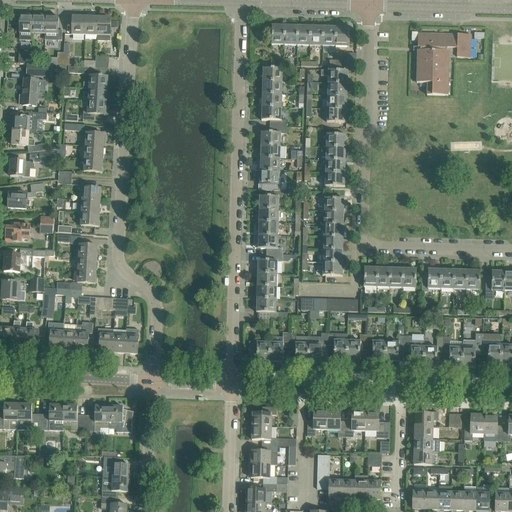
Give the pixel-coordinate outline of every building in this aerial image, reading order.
[(20,34),(19,41),(26,42),(32,42),(32,34),(33,17),(20,16),(20,34)] [(46,17),(33,17),(32,34),(45,35),(46,17)] [(45,35),(45,41),(62,41),(62,31),(58,31),(58,17),(46,17),(45,35)] [(85,18),(72,18),(72,35),(85,36),(85,18)] [(98,18),(85,18),(85,36),(97,36),(98,18)] [(110,42),(111,19),(98,18),(97,36),(97,42),(110,42)] [(285,27),(272,26),(271,46),(284,47),(285,27)] [(336,28),(336,48),(349,48),(349,28),(349,26),(341,26),(341,28),(336,28)] [(297,47),(298,27),(285,27),(284,47),(297,47)] [(310,47),(311,27),(298,27),(297,47),(310,47)] [(323,48),(323,28),(311,27),(310,47),(323,48)] [(336,28),(323,28),(323,48),(336,48),(336,28)] [(471,36),(418,34),(417,84),(427,84),(427,96),(448,97),(449,59),(468,59),(468,36),(471,36)] [(63,67),(65,68),(83,69),(84,69),(84,61),(84,68),(69,67),(70,54),(64,54),(63,67)] [(96,63),(96,62),(84,61),(84,69),(91,69),(99,70),(100,70),(108,70),(109,64),(96,63)] [(26,65),(25,78),(51,79),(52,76),(52,67),(31,65),(26,65)] [(263,83),(283,83),(283,70),(263,69),(263,83)] [(328,77),(328,84),(348,85),(348,72),(321,71),(321,77),(328,77)] [(108,78),(100,77),(90,77),(90,83),(83,83),(83,89),(89,90),(107,91),(108,78)] [(19,97),(19,105),(22,106),(22,107),(32,107),(36,108),(37,101),(45,101),(45,93),(46,82),(38,81),(34,81),(24,80),(23,97),(19,97)] [(283,83),(263,83),(262,95),(282,96),(283,83)] [(347,98),(348,85),(328,84),(327,97),(347,98)] [(88,102),(106,103),(107,91),(89,90),(88,102)] [(282,96),(262,95),(262,108),(282,109),(282,96)] [(327,110),(347,110),(347,98),(327,97),(327,110)] [(95,121),(95,115),(105,116),(106,103),(88,102),(88,109),(86,109),(84,111),(83,113),(83,121),(95,121)] [(259,109),(259,116),(262,116),(262,118),(263,118),(263,121),(261,121),(270,121),(270,128),(286,128),(286,121),(282,121),(282,109),(262,108),(259,108),(259,109)] [(347,110),(327,110),(326,123),(347,124),(347,110)] [(14,118),(13,132),(28,133),(35,133),(36,126),(36,120),(45,120),(45,114),(39,114),(30,113),(29,119),(24,119),(14,118)] [(286,128),(270,128),(269,134),(261,134),(261,147),(281,147),(281,135),(286,135),(286,128)] [(12,146),(27,147),(28,147),(34,147),(34,153),(38,153),(47,152),(46,144),(40,145),(40,146),(35,146),(35,141),(28,140),(28,133),(13,132),(12,146)] [(87,134),(86,147),(103,148),(104,135),(87,134)] [(346,136),(326,135),(326,148),(346,149),(346,136)] [(86,147),(85,159),(103,161),(103,148),(86,147)] [(261,147),(260,159),(280,160),(281,147),(261,147)] [(326,148),(325,161),(346,162),(346,149),(326,148)] [(38,153),(39,163),(52,162),(52,158),(51,151),(47,152),(38,153)] [(103,161),(85,159),(84,172),(102,173),(103,161)] [(280,160),(260,159),(260,172),(280,173),(280,160)] [(10,177),(30,178),(30,170),(34,170),(34,163),(25,163),(25,162),(11,161),(10,177)] [(346,162),(325,161),(325,174),(345,175),(346,162)] [(259,181),(258,192),(271,192),(274,192),(279,192),(280,173),(260,172),(260,182),(259,181)] [(345,175),(325,174),(325,187),(345,188),(345,175)] [(8,209),(18,209),(26,210),(27,199),(37,198),(36,194),(45,192),(44,184),(31,186),(32,193),(27,194),(19,193),(19,195),(9,195),(8,209)] [(83,188),(83,186),(78,185),(77,189),(83,190),(82,201),(100,202),(101,189),(83,188)] [(279,198),(283,198),(283,192),(279,192),(274,192),(271,192),(271,198),(259,197),(259,210),(279,211),(279,198)] [(324,199),(324,212),(344,213),(345,200),(335,199),(324,199)] [(78,214),(82,214),(99,215),(100,202),(82,201),(79,201),(77,202),(76,204),(76,210),(77,212),(78,214)] [(279,211),(259,210),(259,223),(279,224),(279,211)] [(344,213),(324,212),(323,225),(344,226),(344,213)] [(99,228),(99,215),(82,214),(81,227),(99,228)] [(41,218),(40,234),(53,235),(54,219),(41,218)] [(255,236),(258,236),(278,237),(279,224),(259,223),(255,223),(255,224),(256,224),(256,232),(258,232),(258,236),(255,236)] [(6,242),(16,242),(22,243),(22,239),(30,239),(30,235),(30,226),(14,225),(14,229),(6,228),(6,242)] [(344,226),(323,225),(323,238),(343,238),(344,226)] [(255,236),(256,236),(255,245),(258,245),(258,249),(266,250),(266,256),(283,256),(283,249),(278,249),(278,237),(258,236),(255,236)] [(323,238),(323,251),(343,251),(343,238),(323,238)] [(80,246),(79,259),(96,260),(97,247),(80,246)] [(27,250),(26,257),(27,257),(33,257),(45,258),(45,257),(45,252),(33,252),(33,251),(27,250)] [(343,264),(343,251),(323,251),(322,263),(343,264)] [(26,257),(21,257),(21,256),(5,255),(4,273),(20,274),(21,265),(26,265),(27,257),(26,257)] [(283,256),(266,256),(266,262),(257,261),(257,275),(277,275),(277,262),(282,262),(283,256)] [(96,272),(96,260),(79,259),(78,271),(96,272)] [(322,277),(342,277),(343,264),(322,263),(322,277)] [(377,269),(364,268),(364,288),(377,289),(377,269)] [(390,269),(377,269),(377,289),(390,289),(390,269)] [(403,269),(390,269),(390,289),(402,290),(403,269)] [(416,290),(416,270),(403,269),(402,290),(416,290)] [(428,290),(441,291),(441,271),(422,270),(421,293),(427,293),(428,290)] [(77,284),(85,285),(95,285),(96,272),(78,271),(77,284)] [(441,291),(453,291),(454,271),(441,271),(441,291)] [(467,271),(454,271),(453,291),(466,291),(467,271)] [(479,292),(480,272),(467,271),(466,291),(479,292)] [(486,276),(485,302),(493,302),(493,292),(504,292),(505,272),(492,272),(492,276),(486,276)] [(277,275),(257,275),(257,287),(277,288),(277,275)] [(44,280),(31,279),(30,293),(43,294),(43,288),(44,280)] [(2,301),(12,301),(19,302),(19,292),(24,292),(25,284),(20,284),(3,283),(2,301)] [(277,288),(257,287),(256,300),(276,301),(277,288)] [(253,300),(253,310),(256,310),(256,313),(258,313),(257,319),(271,320),(271,314),(276,314),(276,301),(256,300),(253,300)] [(14,330),(13,330),(12,348),(25,348),(26,330),(20,330),(20,323),(14,322),(14,330)] [(26,330),(25,348),(38,349),(39,331),(33,331),(33,324),(27,323),(26,330)] [(49,324),(48,333),(50,334),(50,340),(49,350),(62,351),(64,325),(49,324)] [(76,326),(75,351),(88,352),(88,342),(89,334),(92,335),(93,325),(82,324),(82,326),(76,326)] [(75,351),(76,326),(64,325),(62,351),(75,351)] [(13,330),(11,329),(1,329),(0,338),(0,346),(12,348),(13,330)] [(98,330),(97,340),(100,340),(100,343),(99,353),(112,354),(113,331),(98,330)] [(126,331),(113,331),(112,354),(125,355),(126,330),(126,331)] [(139,331),(126,330),(125,355),(137,355),(139,331)] [(289,334),(283,334),(282,344),(270,343),(269,364),(282,364),(283,349),(289,349),(289,334)] [(289,349),(295,349),(295,364),(308,365),(308,344),(296,344),(296,334),(289,334),(289,349)] [(366,336),(366,351),(372,351),(372,362),(385,363),(386,343),(373,342),(373,336),(371,336),(371,334),(367,334),(366,336)] [(308,344),(308,365),(321,365),(321,356),(327,356),(328,350),(328,335),(321,335),(321,338),(308,338),(308,344)] [(328,335),(328,350),(334,350),(333,361),(347,362),(347,342),(347,336),(335,335),(328,335)] [(463,342),(462,369),(475,369),(475,354),(482,354),(482,339),(482,335),(475,335),(475,339),(475,342),(463,341),(463,342)] [(482,354),(488,354),(488,365),(501,366),(501,346),(501,335),(482,335),(482,339),(482,354)] [(347,362),(360,362),(360,351),(366,351),(366,336),(360,336),(360,342),(347,342),(347,362)] [(385,363),(398,363),(398,352),(405,352),(405,337),(398,337),(398,343),(386,343),(385,363)] [(405,337),(405,352),(411,352),(410,367),(423,368),(424,348),(424,343),(411,342),(412,337),(405,337)] [(424,348),(423,368),(437,368),(437,353),(443,353),(444,338),(437,338),(437,348),(424,348)] [(450,338),(444,338),(443,353),(449,353),(449,368),(462,369),(463,342),(450,342),(450,338)] [(256,356),(256,363),(269,364),(270,343),(249,343),(248,356),(256,356)] [(511,346),(501,346),(501,366),(511,366),(511,346)] [(4,405),(4,415),(4,419),(0,418),(0,430),(17,431),(18,405),(4,405)] [(18,405),(17,431),(25,431),(40,432),(40,419),(32,419),(32,415),(32,405),(18,405)] [(40,432),(63,432),(63,428),(63,423),(63,406),(49,406),(49,420),(40,419),(40,432)] [(77,407),(63,406),(63,423),(63,428),(71,428),(71,432),(85,433),(86,421),(77,420),(77,407)] [(86,417),(86,421),(85,433),(100,433),(100,429),(108,430),(109,407),(95,407),(95,417),(86,417)] [(132,422),(133,417),(126,415),(125,417),(123,417),(123,408),(109,407),(108,430),(116,430),(116,433),(131,434),(132,422)] [(262,411),(262,414),(252,414),(252,427),(271,428),(271,416),(276,416),(276,409),(265,408),(265,411),(262,411)] [(314,412),(313,424),(308,424),(307,437),(315,438),(315,431),(327,431),(327,412),(314,412)] [(340,425),(341,412),(327,412),(327,431),(338,431),(338,438),(345,438),(346,425),(340,425)] [(352,413),(352,425),(346,425),(345,438),(353,439),(353,432),(365,432),(365,413),(352,413)] [(376,439),(384,440),(384,426),(379,426),(379,413),(365,413),(365,432),(376,432),(376,439)] [(415,414),(415,428),(433,428),(433,422),(438,422),(438,413),(432,413),(432,415),(415,414)] [(471,416),(470,423),(470,428),(464,428),(464,442),(472,442),(472,435),(483,435),(484,416),(471,416)] [(483,435),(483,442),(495,443),(502,443),(503,429),(497,429),(498,417),(484,416),(483,435)] [(509,430),(503,429),(502,443),(510,443),(510,436),(511,436),(511,417),(509,417),(509,430)] [(271,440),(271,428),(252,427),(252,441),(264,441),(264,447),(277,447),(278,440),(271,440)] [(432,441),(433,428),(415,428),(414,440),(432,441)] [(414,453),(432,453),(439,453),(440,441),(432,441),(414,440),(414,453)] [(251,452),(251,466),(270,466),(277,466),(277,455),(277,447),(264,447),(264,453),(251,452)] [(431,466),(432,453),(414,453),(414,466),(431,466)] [(15,472),(14,479),(24,480),(26,458),(12,457),(5,457),(0,456),(0,480),(5,481),(6,471),(15,472)] [(103,470),(103,478),(112,479),(129,480),(129,466),(116,465),(116,459),(115,459),(107,458),(104,458),(103,470)] [(263,485),(276,486),(277,478),(270,478),(270,466),(251,466),(251,479),(263,480),(263,485)] [(355,482),(354,500),(367,500),(368,483),(368,477),(355,477),(355,482)] [(129,480),(112,479),(103,478),(101,498),(114,499),(114,493),(128,494),(129,480)] [(329,491),(329,499),(342,500),(342,482),(329,482),(329,485),(329,491)] [(354,500),(355,482),(342,482),(342,500),(354,500)] [(381,483),(368,483),(367,500),(380,501),(381,483)] [(276,486),(263,485),(263,491),(246,490),(246,504),(265,504),(265,493),(276,493),(276,486)] [(451,487),(439,487),(439,493),(438,511),(451,511),(451,493),(451,487)] [(23,490),(0,488),(0,511),(5,511),(6,511),(8,504),(10,505),(11,503),(22,504),(23,498),(23,490)] [(476,494),(475,511),(489,511),(490,495),(490,488),(477,488),(476,494)] [(426,511),(426,493),(413,492),(412,510),(426,511)] [(438,511),(439,493),(426,493),(426,511),(438,511)] [(463,511),(464,494),(451,493),(451,511),(463,511)] [(476,494),(464,494),(463,511),(471,511),(475,511),(476,511),(476,494)] [(508,511),(509,495),(495,495),(494,511),(508,511)] [(126,511),(127,506),(113,505),(114,499),(101,498),(101,510),(106,510),(106,511),(126,511)]
